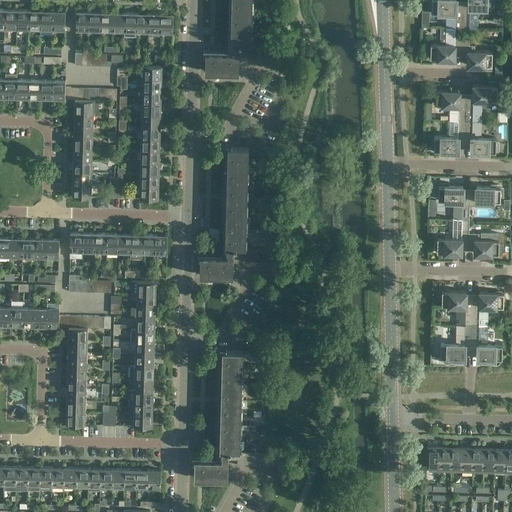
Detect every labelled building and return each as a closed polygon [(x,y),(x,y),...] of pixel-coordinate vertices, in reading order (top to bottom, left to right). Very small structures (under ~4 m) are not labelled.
[(229,0),(228,49),(203,48),(203,55),(206,55),(205,72),(239,72),(239,53),(248,53),(249,45),(251,45),(251,43),(253,43),(253,34),(252,34),(252,26),(253,26),(253,18),(252,18),(252,10),(254,10),(254,1),(253,1),(252,0),(229,0)] [(462,18),(463,3),(456,3),(456,0),(429,0),(429,7),(432,7),(431,12),(446,12),(446,28),(462,29),(462,18)] [(469,0),(469,3),(463,3),(462,18),(462,29),(478,29),(479,7),(494,7),(493,0),(469,0)] [(17,28),(17,10),(5,9),(5,28),(17,28)] [(29,29),(29,10),(17,10),(17,28),(29,29)] [(41,29),(41,10),(29,10),(29,29),(41,29)] [(53,29),(53,11),(41,10),(41,29),(53,29)] [(65,11),(53,11),(53,29),(65,30),(66,11),(65,11)] [(88,30),(89,11),(77,11),(76,30),(88,30)] [(100,31),(101,12),(89,11),(88,30),(100,31)] [(112,31),(113,12),(101,12),(100,31),(112,31)] [(124,31),(125,12),(113,12),(112,31),(124,31)] [(136,31),(137,13),(125,12),(124,31),(136,31)] [(148,32),(149,13),(137,13),(136,31),(148,32)] [(160,32),(161,13),(149,13),(148,32),(160,32)] [(173,14),(161,13),(160,32),(173,32),(173,33),(173,13),(173,14)] [(461,54),(462,39),(462,29),(446,28),(446,44),(431,44),(430,49),(430,50),(429,50),(429,51),(429,52),(429,53),(429,54),(429,55),(430,56),(430,57),(430,58),(431,58),(432,58),(433,59),(434,59),(436,59),(437,59),(438,59),(439,58),(454,58),(455,54),(461,54)] [(492,51),(477,51),(468,51),(469,39),(462,39),(461,54),(468,54),(468,65),(483,65),(482,70),(492,70),(492,51)] [(143,65),(143,77),(162,78),(162,66),(162,65),(143,65)] [(117,68),(117,76),(127,77),(127,68),(117,68)] [(17,97),(17,79),(17,74),(5,73),(5,78),(4,97),(17,97)] [(127,85),(127,77),(117,76),(117,77),(117,84),(117,85),(120,85),(120,89),(127,89),(127,85)] [(161,90),(162,78),(143,77),(143,89),(161,90)] [(29,98),(29,79),(17,79),(17,97),(29,98)] [(41,98),(41,79),(29,79),(29,98),(41,98)] [(53,98),(53,80),(41,79),(41,98),(53,98)] [(65,99),(65,87),(66,80),(65,80),(53,80),(53,98),(65,99)] [(473,95),(466,95),(466,110),(473,110),(473,104),(479,105),(479,99),(497,100),(498,81),(488,80),(488,81),(488,85),(473,85),(473,95)] [(161,102),(161,90),(143,89),(142,101),(161,102)] [(466,110),(466,95),(460,95),(460,91),(444,90),(442,89),(441,89),(440,89),(439,89),(438,89),(437,90),(436,90),(435,90),(435,91),(434,92),(434,93),(434,95),(434,96),(434,97),(434,98),(435,99),(435,104),(450,104),(449,120),(465,121),(465,120),(466,120),(466,110)] [(82,99),(77,99),(75,99),(75,111),(94,112),(99,112),(99,100),(94,100),(88,99),(82,99)] [(161,114),(161,102),(142,101),(142,113),(161,114)] [(93,124),(94,112),(75,111),(74,123),(93,124)] [(497,112),(497,121),(507,122),(507,113),(497,112)] [(160,126),(161,114),(142,113),(142,125),(160,126)] [(458,146),(465,146),(465,121),(449,120),(449,136),(434,136),(434,141),(431,140),(431,149),(434,149),(434,150),(435,150),(434,152),(443,153),(443,150),(458,151),(458,146)] [(481,121),(466,120),(465,120),(465,121),(465,146),(471,147),(471,151),(486,151),(486,154),(495,154),(495,152),(496,152),(496,151),(498,151),(498,142),(496,142),(496,138),(481,137),(481,121)] [(93,136),(93,124),(74,123),(74,135),(93,136)] [(160,138),(160,126),(142,125),(141,133),(138,133),(138,137),(141,137),(160,138)] [(93,148),(93,136),(74,135),(74,148),(93,148)] [(160,150),(160,138),(141,137),(141,149),(160,150)] [(248,213),(248,205),(247,205),(247,197),(248,197),(249,188),(247,188),(248,180),(249,180),(249,172),(248,172),(248,164),(249,164),(250,155),(248,155),(249,148),(249,147),(231,147),(232,144),(226,144),(223,253),(198,252),(198,258),(200,258),(200,275),(201,275),(208,275),(208,276),(216,277),(216,275),(224,275),(224,277),(233,277),(233,276),(234,256),(243,256),(243,249),(245,249),(245,247),(245,246),(247,246),(247,238),(246,238),(246,230),(247,230),(247,221),(246,221),(247,213),(248,213)] [(92,160),(93,148),(74,148),(73,160),(92,160)] [(159,162),(160,150),(141,149),(141,162),(159,162)] [(92,172),(92,160),(73,160),(73,172),(92,172)] [(159,174),(159,162),(141,162),(140,174),(159,174)] [(92,184),(92,172),(73,172),(73,184),(92,184)] [(159,186),(159,174),(140,174),(140,186),(159,186)] [(469,206),(470,191),(463,190),(463,186),(448,186),(448,183),(440,183),(440,185),(439,185),(439,186),(436,186),(436,195),(438,195),(438,199),(453,200),(453,219),(469,219),(469,206)] [(91,196),(92,184),(73,184),(73,196),(72,196),(91,197),(91,196)] [(476,191),(470,191),(469,206),(482,206),(482,201),(500,201),(500,197),(503,197),(503,188),(501,188),(501,187),(500,187),(500,185),(491,185),(491,187),(476,186),(476,191)] [(158,198),(159,186),(140,186),(140,197),(139,197),(139,198),(159,198),(158,198)] [(461,248),(468,248),(468,233),(469,233),(469,219),(453,219),(452,238),(437,238),(437,243),(436,244),(436,245),(436,247),(436,248),(436,249),(436,250),(437,251),(437,252),(438,252),(439,253),(440,253),(441,253),(442,253),(443,253),(444,253),(445,253),(446,252),(461,252),(461,248)] [(469,227),(477,227),(478,219),(469,219),(469,220),(469,227)] [(83,229),(78,228),(78,232),(71,232),(70,251),(82,251),(83,232),(83,229)] [(94,251),(95,233),(83,232),(82,251),(94,251)] [(106,252),(107,233),(95,233),(94,251),(106,252)] [(118,252),(119,233),(107,233),(106,252),(118,252)] [(131,252),(131,234),(119,233),(118,252),(131,252)] [(481,234),(469,233),(468,233),(468,248),(475,248),(474,253),(489,253),(491,254),(492,255),(493,255),(494,255),(495,255),(496,254),(497,254),(498,253),(499,254),(499,252),(500,251),(500,250),(500,249),(500,248),(500,247),(500,246),(500,245),(499,245),(499,244),(499,239),(481,239),(481,234)] [(143,253),(143,234),(131,234),(131,252),(143,253)] [(155,253),(155,234),(143,234),(143,253),(155,253)] [(167,235),(155,234),(155,253),(166,253),(166,254),(167,254),(167,234),(167,235)] [(0,255),(11,256),(11,237),(0,237),(0,255)] [(23,256),(23,238),(11,237),(11,256),(23,256)] [(35,257),(35,238),(23,238),(23,256),(35,257)] [(47,257),(47,238),(35,238),(35,257),(47,257)] [(59,239),(47,238),(47,257),(58,257),(58,258),(59,258),(59,238),(59,239)] [(137,281),(137,293),(156,293),(156,282),(156,281),(137,281)] [(472,325),(473,296),(466,296),(466,291),(451,291),(450,290),(449,290),(448,289),(446,289),(444,290),(443,291),(442,291),(442,292),(441,292),(441,293),(441,294),(440,294),(440,295),(440,296),(440,297),(441,298),(441,299),(442,300),(441,305),(456,305),(456,325),(472,325)] [(479,296),(473,296),(472,325),(488,325),(488,306),(503,306),(504,302),(504,301),(505,300),(505,299),(505,298),(505,297),(505,296),(505,295),(504,294),(504,293),(504,292),(503,292),(502,292),(501,291),(500,291),(499,291),(498,291),(497,291),(496,291),(495,292),(479,292),(479,296)] [(156,305),(156,293),(137,293),(137,305),(156,305)] [(59,327),(59,315),(60,303),(59,303),(47,303),(47,308),(47,326),(58,327),(59,327)] [(121,314),(121,304),(111,304),(111,305),(111,310),(110,310),(110,314),(121,314)] [(155,318),(156,305),(137,305),(136,317),(155,318)] [(0,325),(10,325),(11,307),(0,306),(0,325)] [(23,326),(23,307),(11,307),(10,325),(23,326)] [(35,326),(35,307),(23,307),(23,326),(35,326)] [(47,326),(47,308),(35,307),(35,326),(47,326)] [(155,330),(155,318),(136,317),(136,329),(155,330)] [(471,354),(471,338),(472,325),(456,325),(455,343),(440,343),(440,357),(441,357),(441,358),(441,359),(441,360),(442,360),(442,361),(443,362),(444,362),(445,363),(446,363),(447,363),(448,363),(449,363),(451,362),(452,361),(452,360),(453,360),(453,359),(453,358),(453,357),(464,358),(464,353),(471,354)] [(502,345),(487,344),(488,325),(472,325),(471,338),(471,354),(478,354),(478,358),(489,358),(489,359),(489,360),(489,361),(490,362),(490,363),(491,363),(492,364),(493,364),(494,365),(495,365),(496,365),(497,364),(498,364),(499,363),(500,362),(501,361),(501,360),(501,359),(502,359),(502,345)] [(88,328),(88,327),(82,327),(76,327),(70,327),(69,327),(69,339),(87,340),(88,328)] [(155,342),(155,330),(136,329),(131,329),(131,341),(136,341),(155,342)] [(87,352),(87,340),(69,339),(68,351),(87,352)] [(154,354),(155,342),(136,341),(135,353),(154,354)] [(228,459),(237,459),(238,452),(240,452),(240,450),(240,449),(242,449),(242,441),(241,441),(241,433),(242,433),(242,424),(241,424),(241,416),(243,416),(243,408),(242,408),(242,400),(243,400),(243,391),(242,391),(243,383),(244,383),(244,375),(243,375),(243,367),(244,367),(245,358),(243,358),(244,351),(244,350),(226,350),(226,347),(220,347),(217,456),(192,455),(192,478),(228,479),(228,459)] [(87,364),(87,352),(68,351),(68,363),(87,364)] [(154,366),(154,354),(135,353),(135,365),(154,366)] [(86,376),(87,364),(68,363),(68,375),(86,376)] [(154,378),(154,366),(135,365),(135,377),(154,378)] [(86,388),(86,376),(68,375),(67,388),(86,388)] [(153,390),(154,378),(135,377),(134,389),(153,390)] [(86,400),(86,388),(67,388),(67,400),(86,400)] [(153,402),(153,390),(134,389),(134,402),(153,402)] [(85,412),(86,400),(67,400),(67,412),(85,412)] [(153,414),(153,402),(134,402),(134,414),(153,414)] [(85,424),(85,412),(67,412),(66,423),(66,424),(85,424)] [(152,426),(153,414),(134,414),(133,425),(133,426),(152,426)] [(256,425),(256,434),(267,435),(267,425),(256,425)] [(440,472),(441,447),(436,447),(435,447),(429,447),(429,456),(426,456),(426,465),(429,465),(429,472),(440,472)] [(451,472),(451,448),(446,448),(446,447),(445,447),(445,448),(441,447),(440,472),(451,472)] [(461,473),(462,448),(457,448),(457,447),(457,448),(451,448),(451,472),(461,473)] [(472,473),(473,448),(467,448),(462,448),(461,473),(472,473)] [(483,473),(484,449),(479,449),(479,448),(478,448),(473,448),(472,473),(483,473)] [(494,474),(495,449),(489,449),(489,448),(489,449),(484,449),(483,473),(494,474)] [(505,474),(505,449),(500,449),(495,449),(494,474),(505,474)] [(15,484),(16,466),(5,466),(5,465),(4,465),(3,484),(15,484)] [(27,484),(28,466),(17,466),(16,466),(15,484),(27,484)] [(39,485),(40,466),(29,466),(28,466),(27,484),(39,485)] [(51,490),(51,485),(52,467),(41,466),(40,466),(39,485),(39,489),(51,490)] [(63,485),(64,467),(53,467),(52,467),(51,485),(63,485)] [(75,486),(76,467),(65,467),(64,467),(63,485),(75,486)] [(88,486),(88,468),(77,467),(76,467),(75,486),(88,486)] [(99,490),(100,468),(89,468),(88,468),(88,486),(88,489),(99,490)] [(112,487),(112,468),(101,468),(100,468),(99,490),(104,490),(104,486),(112,487)] [(124,487),(124,469),(113,468),(112,468),(112,487),(124,487)] [(136,487),(136,469),(125,469),(124,468),(124,469),(124,487),(136,487)] [(148,488),(148,469),(137,469),(136,469),(136,487),(148,488)] [(148,469),(148,488),(161,488),(161,469),(160,469),(160,470),(149,469),(148,469)]
